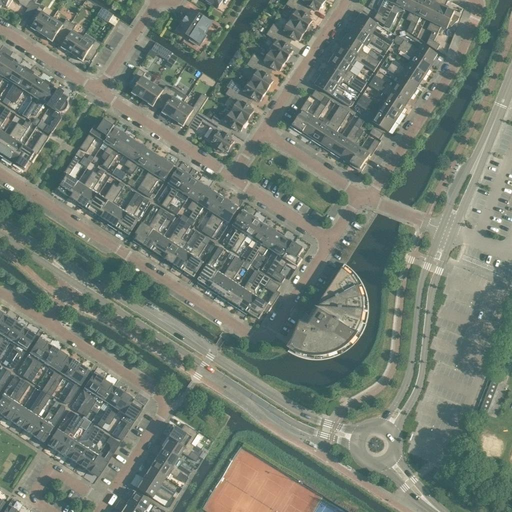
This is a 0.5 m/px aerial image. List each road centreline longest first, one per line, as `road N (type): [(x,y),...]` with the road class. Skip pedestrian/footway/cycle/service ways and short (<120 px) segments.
road 1 (tertiary): [(69,279),(296,424),(351,443)]
road 2 (tertiary): [(358,428),(309,417),(75,270)]
road 3 (residential): [(259,339),(0,172)]
road 4 (residential): [(103,502),(163,401),(42,320)]
road 5 (residential): [(366,196),(452,63),(474,0)]
road 6 (unclassified): [(391,431),(416,382),(430,283),(450,231)]
road 7 (unclassified): [(439,226),(419,275),(403,382),(378,422)]
road 8 (residential): [(230,176),(95,88)]
road 9 (residential): [(342,0),(259,129)]
road 10 (unclassified): [(450,231),(496,103)]
road 11 (unclassified): [(496,103),(439,226)]
road 12 (residential): [(51,511),(31,499),(50,468),(103,502)]
